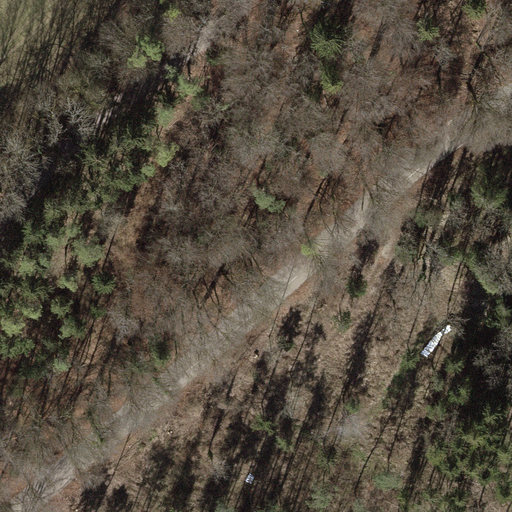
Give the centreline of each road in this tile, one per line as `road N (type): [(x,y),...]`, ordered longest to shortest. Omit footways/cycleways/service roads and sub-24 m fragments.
road 1 (unclassified): [(511,108),(446,149),(29,511)]
road 2 (track): [(0,228),(124,100),(240,0)]
